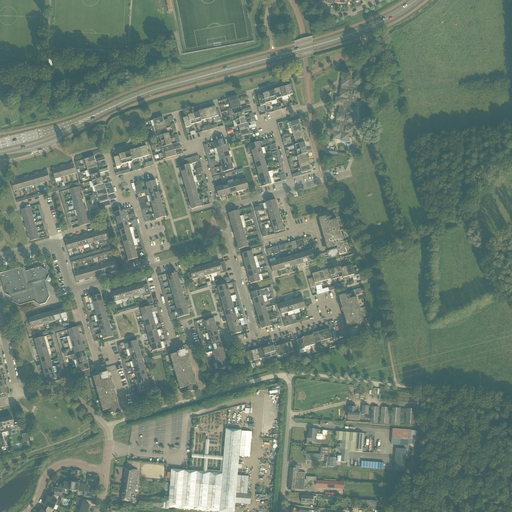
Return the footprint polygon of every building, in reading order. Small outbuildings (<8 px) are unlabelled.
[(354,81),(346,79),(342,79),(341,87),(340,90),(339,98),(336,97),(334,105),(339,106),(339,110),(338,114),(337,113),(335,121),(336,121),(335,124),(332,124),(330,132),(334,132),(333,140),(348,142),(350,134),(353,135),(354,127),(353,127),(353,124),(354,124),(356,108),(355,108),(357,98),(361,99),(363,91),(360,90),(361,87),(363,79),(354,77),(354,81)] [(290,85),(288,86),(285,87),(285,88),(288,96),(293,95),(290,85)] [(288,96),(285,88),(285,87),(279,88),(280,89),(282,98),(288,96)] [(282,98),(280,89),(279,88),(273,90),(274,91),(277,101),(277,99),(282,98)] [(277,101),(274,91),(268,93),(271,102),(277,101)] [(271,102),(268,93),(263,94),(263,95),(266,104),(270,103),(271,105),(272,105),(271,102)] [(261,95),(257,96),(260,106),(262,112),(265,111),(266,114),(269,113),(268,110),(267,107),(266,104),(263,95),(263,94),(263,95),(261,95)] [(239,102),(238,96),(228,99),(230,104),(239,102)] [(241,107),(240,105),(239,102),(230,104),(231,110),(241,107)] [(215,106),(213,107),(210,108),(213,118),(218,116),(215,106)] [(231,110),(228,111),(230,117),(234,115),(244,112),(251,110),(251,108),(242,111),(241,107),(231,110)] [(213,118),(210,108),(204,110),(207,120),(213,118)] [(207,120),(204,110),(199,111),(199,112),(201,121),(202,121),(207,120)] [(201,121),(199,112),(193,114),(196,124),(202,122),(202,121),(201,121)] [(245,116),(244,112),(234,115),(235,121),(245,118),(245,116)] [(196,124),(193,114),(188,116),(188,117),(191,127),(191,126),(191,125),(196,124)] [(191,127),(188,117),(183,118),(185,128),(191,127)] [(153,120),(155,126),(164,123),(165,123),(173,121),(173,118),(167,119),(167,120),(164,121),(163,118),(153,120)] [(247,123),(246,121),(245,118),(235,121),(237,127),(238,126),(247,124),(248,123),(247,123)] [(298,118),(289,121),(291,128),(301,126),(299,120),(298,120),(298,118)] [(166,129),(165,123),(164,123),(155,126),(157,131),(166,129)] [(250,129),(248,123),(247,124),(238,126),(240,131),(240,132),(250,129)] [(302,131),(302,129),(301,126),(291,128),(288,129),(289,133),(290,133),(291,134),(293,134),(302,131)] [(168,134),(166,129),(157,131),(158,137),(159,137),(168,134),(169,134),(168,134)] [(250,135),(258,132),(257,130),(250,132),(250,129),(240,132),(240,131),(237,132),(240,142),(251,139),(250,135)] [(304,137),(302,131),(293,134),(294,139),(294,140),(304,137)] [(170,139),(170,137),(169,134),(168,134),(159,137),(161,142),(169,140),(170,139)] [(306,143),(305,140),(304,137),(294,140),(294,139),(292,140),(294,146),(295,145),(305,143),(306,143)] [(172,145),(171,142),(170,139),(169,140),(161,142),(162,148),(164,148),(172,145),(173,145),(173,144),(172,145)] [(215,142),(217,148),(227,146),(225,139),(215,142)] [(250,145),(252,151),(261,148),(260,142),(250,145)] [(306,148),(305,146),(305,143),(295,145),(297,151),(306,148)] [(162,148),(161,148),(163,154),(174,151),(174,150),(175,150),(174,148),(173,145),(172,145),(164,148),(162,148)] [(146,146),(141,148),(144,157),(149,156),(146,146)] [(228,151),(227,146),(217,148),(219,154),(228,151)] [(144,157),(141,148),(135,149),(138,159),(144,157)] [(263,154),(261,148),(252,151),(253,157),(263,154)] [(308,154),(307,151),(306,148),(297,151),(298,156),(297,157),(308,154)] [(325,154),(346,157),(346,154),(327,152),(326,148),(324,149),(325,154)] [(138,159),(135,149),(129,151),(130,152),(132,161),(133,160),(138,159)] [(163,154),(162,154),(163,159),(167,158),(167,159),(183,154),(182,151),(176,153),(175,150),(174,150),(174,151),(163,154)] [(230,157),(228,151),(219,154),(220,160),(230,157)] [(130,152),(124,154),(127,163),(133,162),(133,160),(132,161),(130,152)] [(127,163),(124,154),(119,155),(119,156),(122,165),(127,163)] [(265,160),(263,154),(253,157),(255,163),(265,160)] [(308,154),(297,157),(298,162),(308,160),(307,157),(309,157),(308,154)] [(119,156),(114,158),(116,168),(122,166),(122,165),(119,156)] [(95,161),(94,157),(83,160),(84,166),(96,162),(96,163),(105,160),(104,158),(99,159),(99,160),(95,161)] [(232,163),(230,157),(220,160),(222,166),(232,163)] [(267,166),(265,160),(255,163),(257,169),(267,166)] [(300,168),(310,165),(308,160),(298,162),(300,168)] [(96,162),(86,165),(88,171),(96,168),(97,168),(96,163),(96,162)] [(234,170),(232,163),(222,166),(219,167),(221,173),(234,170)] [(194,170),(193,164),(191,164),(190,165),(188,165),(185,166),(180,167),(181,174),(191,171),(194,170)] [(71,175),(68,166),(65,167),(65,165),(62,166),(65,177),(71,175)] [(311,171),(310,165),(300,168),(301,172),(297,173),(298,177),(311,173),(310,171),(311,171)] [(268,172),(267,166),(257,169),(258,175),(268,172)] [(54,168),(52,169),(55,180),(60,178),(57,169),(55,170),(54,168)] [(98,171),(97,168),(96,168),(88,171),(89,177),(91,176),(99,174),(100,174),(108,171),(107,169),(98,171)] [(193,177),(191,171),(181,174),(183,180),(193,177)] [(270,178),(268,172),(258,175),(260,181),(270,178)] [(45,182),(42,173),(39,174),(39,173),(37,173),(40,184),(45,182)] [(102,179),(101,176),(100,174),(99,174),(91,176),(92,182),(101,179),(102,179)] [(34,185),(32,176),(29,177),(28,176),(26,176),(29,187),(34,185)] [(195,183),(193,177),(183,180),(185,185),(195,183)] [(24,188),(21,179),(18,180),(18,178),(16,179),(19,190),(24,188)] [(157,187),(155,181),(154,178),(148,180),(149,183),(146,184),(147,188),(148,190),(157,187)] [(272,184),(270,178),(260,181),(262,187),(272,184)] [(103,184),(103,182),(102,179),(101,179),(92,182),(94,187),(95,187),(103,185),(103,184),(105,184),(103,184)] [(246,179),(240,181),(243,191),(249,189),(246,179)] [(243,191),(240,181),(234,183),(237,193),(243,191)] [(196,189),(195,183),(185,185),(187,192),(196,189)] [(237,193),(234,183),(228,184),(231,194),(237,193)] [(105,187),(105,184),(103,184),(103,185),(95,187),(97,193),(106,190),(113,188),(112,185),(105,187)] [(228,184),(222,186),(225,196),(231,194),(228,184)] [(225,196),(222,186),(216,188),(219,198),(225,196)] [(80,187),(69,190),(71,195),(80,193),(79,190),(81,189),(80,187)] [(157,187),(148,190),(140,192),(141,195),(145,193),(146,197),(149,196),(159,193),(157,187)] [(198,195),(196,189),(187,192),(188,197),(198,195)] [(108,195),(114,194),(114,191),(107,193),(106,190),(97,193),(92,194),(93,196),(90,196),(91,200),(98,198),(108,195)] [(161,199),(159,193),(149,196),(151,202),(161,199)] [(100,203),(97,204),(98,209),(110,206),(108,201),(116,199),(115,196),(109,198),(108,195),(98,198),(100,203)] [(200,201),(198,195),(188,197),(190,204),(200,201)] [(84,200),(83,197),(72,200),(74,206),(83,203),(82,200),(84,200)] [(162,205),(161,199),(151,202),(153,208),(162,205)] [(203,200),(200,201),(190,204),(192,210),(205,206),(203,200)] [(266,203),(267,209),(277,206),(276,200),(266,203)] [(164,211),(162,205),(153,208),(154,214),(164,211)] [(279,212),(277,206),(267,209),(269,215),(279,212)] [(32,213),(30,207),(21,210),(22,213),(20,214),(21,216),(32,213)] [(87,210),(86,208),(75,211),(77,216),(86,213),(85,210),(87,210)] [(115,213),(116,219),(126,216),(124,210),(115,213)] [(166,217),(164,211),(154,214),(156,220),(166,217)] [(229,213),(230,220),(240,217),(238,211),(229,213)] [(281,218),(279,212),(269,215),(271,221),(281,218)] [(128,222),(126,216),(116,219),(118,225),(128,222)] [(242,223),(244,222),(243,216),(240,217),(230,220),(232,225),(242,223)] [(346,253),(339,229),(336,219),(332,220),(331,216),(326,217),(326,216),(318,218),(328,252),(329,255),(331,254),(332,257),(346,253)] [(35,223),(33,218),(24,221),(25,224),(23,224),(24,226),(35,223)] [(89,220),(89,218),(78,221),(80,226),(89,224),(88,221),(89,220)] [(282,224),(281,218),(271,221),(273,227),(282,224)] [(129,228),(128,222),(118,225),(120,231),(129,228)] [(243,229),(242,223),(232,225),(234,231),(243,229)] [(284,230),(282,224),(273,227),(274,233),(284,230)] [(131,234),(129,228),(120,231),(121,237),(131,234)] [(38,234),(36,229),(27,231),(28,234),(26,234),(27,237),(38,234)] [(245,235),(243,229),(234,231),(235,237),(245,235)] [(104,240),(102,231),(98,232),(98,230),(96,231),(99,242),(104,240)] [(94,243),(91,234),(88,235),(88,233),(85,234),(88,245),(94,243)] [(133,240),(131,234),(121,237),(123,243),(133,240)] [(247,241),(245,235),(235,237),(237,243),(247,241)] [(83,246),(81,237),(78,238),(77,236),(75,237),(78,248),(83,246)] [(73,249),(70,240),(67,241),(67,239),(64,240),(67,251),(73,249)] [(135,246),(133,240),(123,243),(125,249),(135,246)] [(249,247),(247,241),(237,243),(239,249),(249,247)] [(136,252),(135,246),(125,249),(127,255),(136,252)] [(312,250),(309,251),(309,249),(305,250),(306,252),(309,262),(315,260),(312,250)] [(242,253),(244,260),(253,257),(253,255),(252,251),(242,253)] [(138,258),(136,252),(127,255),(128,261),(138,258)] [(309,262),(306,252),(300,254),(303,264),(309,262)] [(303,264),(300,254),(294,256),(297,265),(303,264)] [(297,265),(294,256),(288,257),(291,267),(297,265)] [(255,263),(253,257),(244,260),(245,266),(255,263)] [(291,267),(288,257),(282,259),(285,269),(291,267)] [(285,269),(282,259),(276,261),(279,271),(285,269)] [(116,261),(110,262),(113,271),(116,270),(116,272),(119,271),(116,261)] [(220,261),(214,263),(216,273),(220,272),(221,274),(227,272),(224,262),(220,263),(220,261)] [(279,271),(276,261),(270,262),(273,272),(279,271)] [(216,273),(214,263),(208,265),(210,275),(216,273)] [(257,269),(255,263),(245,266),(247,272),(257,269)] [(108,274),(105,264),(100,265),(103,274),(105,273),(106,275),(108,274)] [(210,275),(208,265),(202,267),(204,276),(210,275)] [(346,266),(346,268),(349,276),(354,275),(351,265),(346,266)] [(340,268),(341,269),(343,277),(342,277),(343,278),(349,276),(346,268),(346,266),(340,268)] [(26,271),(20,267),(19,268),(20,268),(0,273),(0,274),(0,276),(5,294),(11,297),(12,297),(13,302),(19,306),(20,306),(34,301),(34,302),(40,305),(41,305),(46,303),(49,297),(45,282),(46,282),(49,276),(48,276),(47,271),(45,270),(45,268),(44,268),(42,268),(41,267),(40,267),(26,272),(26,271)] [(98,277),(95,267),(90,268),(92,277),(95,276),(95,278),(98,277)] [(204,276),(202,267),(196,268),(199,278),(204,276)] [(341,269),(340,268),(340,267),(334,268),(337,278),(342,277),(343,277),(341,269)] [(199,278),(196,268),(189,270),(190,273),(187,274),(188,279),(192,278),(192,280),(199,278)] [(259,268),(257,269),(247,272),(249,278),(259,275),(261,274),(259,268)] [(331,279),(331,280),(337,278),(334,268),(329,270),(329,271),(331,279)] [(323,271),(323,272),(326,280),(331,279),(329,271),(329,270),(329,269),(323,271)] [(87,280),(84,270),(79,271),(82,280),(85,279),(85,281),(87,280)] [(317,272),(318,273),(320,282),(326,280),(323,272),(323,271),(317,272)] [(320,282),(318,273),(317,272),(312,274),(313,278),(307,279),(310,288),(321,285),(320,282)] [(167,275),(169,282),(179,279),(177,273),(167,275)] [(260,281),(259,275),(249,278),(251,284),(260,281)] [(180,285),(179,279),(169,282),(171,288),(180,285)] [(143,284),(137,285),(139,295),(143,294),(144,297),(151,295),(148,284),(143,285),(143,284)] [(217,287),(219,293),(229,290),(227,284),(217,287)] [(139,295),(137,285),(131,287),(134,297),(139,295)] [(182,291),(180,285),(171,288),(172,294),(182,291)] [(134,297),(131,287),(125,289),(128,299),(134,297)] [(128,299),(125,289),(119,291),(122,300),(128,299)] [(231,296),(229,290),(219,293),(221,299),(231,296)] [(262,296),(261,290),(251,293),(253,299),(262,296)] [(122,300),(119,291),(113,292),(113,295),(110,296),(112,303),(115,302),(116,302),(122,300)] [(184,297),(182,291),(172,294),(174,300),(184,297)] [(91,297),(93,304),(103,301),(101,294),(91,297)] [(366,331),(359,307),(356,297),(352,298),(351,294),(346,295),(346,294),(338,296),(348,330),(349,332),(351,332),(352,335),(366,331)] [(232,302),(231,296),(221,299),(223,305),(232,302)] [(264,302),(262,296),(253,299),(254,305),(264,302)] [(185,303),(184,297),(174,300),(176,306),(185,303)] [(303,298),(296,300),(299,309),(305,308),(305,306),(303,301),(303,298)] [(299,309),(296,300),(290,301),(293,311),(299,309)] [(104,307),(103,301),(93,304),(95,310),(104,307)] [(293,311),(290,301),(284,303),(287,313),(293,311)] [(234,308),(232,302),(223,305),(224,311),(234,308)] [(266,308),(264,302),(254,305),(256,311),(266,308)] [(187,309),(185,303),(176,306),(177,312),(187,309)] [(287,313),(284,303),(278,305),(281,314),(287,313)] [(150,306),(140,309),(142,316),(152,313),(150,306)] [(106,313),(104,307),(95,310),(96,316),(106,313)] [(65,310),(65,308),(58,310),(61,320),(62,321),(63,321),(63,319),(67,318),(67,316),(66,313),(65,310)] [(236,314),(234,308),(224,311),(226,317),(236,314)] [(268,314),(266,308),(256,311),(258,317),(268,314)] [(189,315),(187,309),(177,312),(179,318),(189,315)] [(57,328),(61,327),(60,322),(58,322),(57,321),(61,320),(58,310),(52,312),(55,321),(57,328)] [(55,321),(52,312),(46,313),(49,323),(55,321)] [(49,323),(46,313),(40,315),(43,325),(49,323)] [(108,319),(106,313),(96,316),(98,322),(108,319)] [(154,319),(152,313),(142,316),(144,322),(154,319)] [(237,320),(236,314),(226,317),(228,323),(237,320)] [(269,320),(268,314),(258,317),(260,323),(269,320)] [(37,327),(43,325),(40,315),(34,317),(37,327)] [(37,327),(34,317),(28,319),(31,328),(37,327)] [(214,318),(204,321),(205,325),(202,325),(203,328),(206,327),(216,325),(214,318)] [(110,325),(108,319),(98,322),(100,328),(110,325)] [(156,325),(154,319),(144,322),(146,328),(156,325)] [(239,326),(237,320),(228,323),(229,329),(239,326)] [(271,326),(269,320),(260,323),(261,329),(271,326)] [(111,331),(110,325),(100,328),(102,334),(111,331)] [(157,331),(156,325),(146,328),(147,334),(157,331)] [(217,330),(216,325),(206,327),(208,333),(217,330)] [(241,332),(239,326),(229,329),(231,335),(241,332)] [(321,344),(318,332),(316,326),(314,326),(315,333),(312,334),(315,344),(316,344),(316,347),(322,345),(321,344)] [(70,336),(79,333),(78,327),(68,330),(70,336)] [(310,335),(307,336),(310,346),(315,344),(312,334),(311,330),(311,327),(308,328),(310,335)] [(329,329),(323,330),(326,340),(332,338),(329,329)] [(219,337),(217,330),(208,333),(209,339),(219,337)] [(304,348),(302,339),(301,338),(299,330),(297,331),(299,340),(296,341),(299,350),(305,349),(304,347),(304,348)] [(326,340),(323,330),(318,332),(321,344),(327,343),(326,340)] [(113,337),(111,331),(102,334),(103,340),(113,337)] [(159,337),(157,331),(147,334),(149,340),(159,337)] [(81,339),(79,333),(70,336),(71,342),(81,339)] [(307,336),(301,338),(302,339),(304,348),(304,347),(310,346),(307,336)] [(36,346),(46,343),(44,337),(34,340),(36,346)] [(161,343),(159,337),(149,340),(151,346),(161,343)] [(221,343),(219,337),(209,339),(211,345),(221,343)] [(283,355),(280,345),(278,340),(277,337),(275,337),(277,346),(274,347),(277,356),(283,355)] [(271,346),(268,347),(271,357),(272,360),(278,358),(277,356),(274,347),(272,338),(269,339),(271,346)] [(83,345),(81,339),(71,342),(73,348),(83,345)] [(271,357),(268,347),(266,340),(264,341),(266,348),(263,349),(265,358),(265,359),(271,357)] [(291,342),(285,344),(288,353),(293,352),(294,354),(297,353),(295,345),(293,340),(291,341),(291,342)] [(126,350),(129,349),(139,347),(137,341),(128,343),(128,344),(124,345),(126,350)] [(48,349),(46,343),(36,346),(38,352),(48,349)] [(163,351),(161,343),(151,346),(153,351),(156,350),(157,352),(163,351)] [(223,348),(221,343),(211,345),(213,351),(223,348)] [(288,353),(285,344),(280,345),(283,355),(288,353)] [(73,348),(75,354),(85,351),(83,345),(73,348)] [(140,353),(139,347),(129,349),(131,355),(140,353)] [(224,355),(223,348),(213,351),(215,357),(224,355)] [(263,349),(263,348),(257,349),(260,359),(265,358),(263,349)] [(49,355),(48,349),(38,352),(40,358),(49,355)] [(260,359),(257,349),(255,350),(252,351),(255,363),(260,361),(260,359)] [(86,357),(85,351),(75,354),(76,360),(86,357)] [(198,390),(191,366),(188,356),(187,354),(185,354),(184,351),(170,355),(180,389),(184,388),(185,392),(190,391),(190,392),(198,390)] [(255,363),(252,351),(246,352),(249,362),(249,365),(255,363)] [(249,362),(246,352),(240,354),(243,364),(249,362)] [(142,359),(140,353),(131,355),(133,361),(142,359)] [(51,361),(49,355),(40,358),(41,364),(51,361)] [(226,360),(224,355),(215,357),(216,363),(226,360)] [(78,366),(88,363),(86,357),(76,360),(78,366)] [(144,365),(142,359),(133,361),(134,367),(144,365)] [(228,366),(226,360),(216,363),(218,369),(228,366)] [(53,367),(51,361),(41,364),(43,370),(53,367)] [(90,369),(88,363),(78,366),(76,367),(77,373),(90,369)] [(134,367),(131,368),(133,374),(136,373),(146,371),(144,365),(134,367)] [(54,373),(53,367),(43,370),(45,376),(54,373)] [(147,377),(146,371),(136,373),(138,379),(147,377)] [(56,379),(54,373),(45,376),(46,382),(56,379)] [(107,373),(102,375),(93,377),(103,411),(107,410),(108,414),(113,413),(113,414),(121,412),(111,378),(110,376),(108,377),(107,373)] [(149,383),(147,377),(138,379),(139,385),(149,383)] [(151,389),(149,383),(139,385),(141,391),(151,389)] [(362,413),(362,414),(367,415),(366,419),(371,419),(370,423),(377,424),(378,407),(371,407),(371,411),(368,411),(368,407),(362,406),(362,413)] [(348,410),(348,419),(359,419),(359,413),(356,412),(356,407),(349,407),(348,410)] [(381,408),(380,424),(388,424),(389,408),(381,408)] [(392,412),(391,425),(399,425),(400,415),(400,413),(402,413),(406,413),(405,425),(415,426),(416,417),(416,410),(392,408),(392,412)] [(11,416),(4,418),(7,431),(11,430),(11,431),(18,429),(17,425),(13,426),(11,416)] [(247,494),(249,476),(237,475),(241,430),(228,429),(226,429),(222,474),(171,469),(170,488),(169,494),(169,500),(162,499),(139,497),(139,506),(168,509),(168,507),(221,511),(234,511),(235,504),(250,505),(251,494),(247,494)] [(307,442),(314,442),(314,444),(320,444),(321,440),(322,440),(322,436),(321,435),(319,435),(319,430),(309,429),(309,436),(307,436),(307,442)] [(392,439),(392,445),(400,445),(401,439),(416,441),(417,431),(411,430),(393,429),(392,439)] [(336,432),(335,441),(340,441),(340,444),(342,444),(342,449),(341,449),(339,452),(341,454),(341,456),(338,456),(337,462),(341,462),(347,463),(348,451),(362,453),(363,435),(336,432)] [(396,449),(394,470),(404,471),(406,450),(396,449)] [(304,480),(305,473),(298,473),(298,467),(293,466),(293,469),(290,469),(289,479),(296,480),(301,480),(304,480)] [(123,486),(121,500),(128,501),(130,502),(131,493),(135,493),(136,487),(138,471),(126,469),(123,486)] [(295,490),(295,489),(303,490),(304,480),(301,480),(296,480),(289,479),(288,490),(295,490)] [(76,491),(77,491),(78,485),(79,485),(80,482),(70,481),(70,483),(71,484),(70,490),(71,490),(71,492),(76,492),(76,491)] [(69,490),(70,490),(71,484),(70,483),(63,482),(62,485),(59,484),(58,488),(54,488),(54,492),(59,493),(63,493),(63,489),(64,490),(64,491),(69,491),(69,490)] [(78,485),(77,491),(78,491),(78,493),(83,493),(83,492),(84,492),(83,496),(92,497),(93,489),(89,489),(89,488),(86,488),(86,486),(79,485),(78,485)] [(48,497),(46,501),(55,505),(58,506),(60,502),(57,501),(57,500),(58,497),(52,495),(52,498),(51,498),(48,497)] [(313,496),(302,495),(301,503),(313,504),(313,496)] [(323,496),(323,499),(325,500),(325,501),(331,501),(331,506),(335,507),(335,501),(336,497),(323,496)] [(82,504),(80,509),(88,511),(90,506),(87,505),(88,501),(81,499),(80,503),(82,504)] [(360,500),(359,508),(363,509),(363,508),(369,508),(368,510),(375,510),(374,511),(379,511),(380,507),(376,506),(377,502),(360,500)] [(55,505),(46,501),(44,505),(47,507),(47,508),(46,510),(49,511),(52,511),(54,509),(53,509),(54,507),(55,505)]
